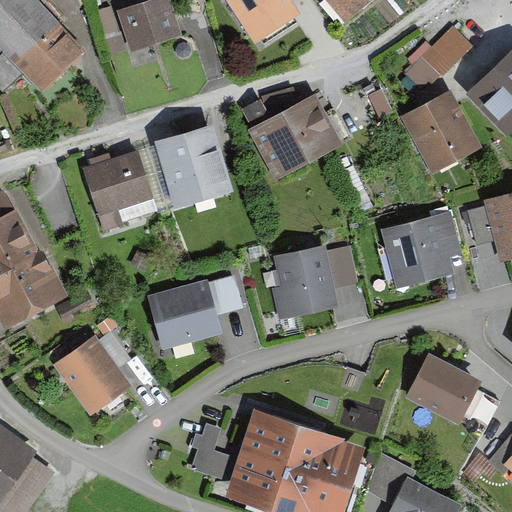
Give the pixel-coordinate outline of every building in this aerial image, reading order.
[(64,63),(66,66),(81,52),(31,0),(0,0),(0,41),(40,85),(64,63)] [(164,0),(124,13),(134,45),(175,32),(164,0)] [(251,0),(240,7),(256,32),(290,11),(282,0),(251,0)] [(358,0),(327,0),(340,16),(358,0)] [(97,10),(105,37),(119,33),(110,6),(97,10)] [(422,57),(442,76),(473,46),(453,26),(422,57)] [(503,123),(511,114),(511,58),(475,93),(503,123)] [(271,91),(247,107),(256,121),(280,105),(271,91)] [(380,94),(370,99),(382,122),(392,116),(380,94)] [(452,148),(455,153),(472,144),(447,98),(410,118),(432,159),(452,148)] [(309,148),(312,154),(347,135),(333,108),(320,115),(312,100),(257,130),(276,166),(309,148)] [(225,183),(209,130),(162,145),(177,197),(225,183)] [(85,169),(104,227),(156,210),(137,152),(85,169)] [(0,253),(27,239),(2,196),(0,197),(0,253)] [(511,252),(511,198),(468,210),(477,244),(500,238),(504,255),(511,252)] [(446,267),(434,221),(389,233),(401,279),(411,276),(412,280),(420,282),(431,279),(437,273),(436,270),(446,267)] [(42,266),(27,239),(0,253),(0,305),(5,317),(58,289),(48,264),(42,266)] [(356,241),(335,243),(338,283),(359,281),(356,241)] [(332,301),(321,251),(280,260),(286,289),(276,291),(280,311),(290,309),(291,310),(332,301)] [(215,329),(203,285),(154,299),(166,342),(215,329)] [(61,306),(68,319),(92,306),(85,293),(61,306)] [(124,383),(94,342),(61,365),(91,407),(124,383)] [(457,418),(476,382),(430,358),(411,394),(457,418)] [(225,434),(226,422),(203,419),(197,470),(236,474),(240,435),(225,434)] [(258,419),(235,488),(307,511),(332,511),(353,450),(258,419)] [(0,497),(16,509),(44,470),(0,438),(0,497)] [(503,473),(511,463),(511,462),(511,463),(498,450),(489,461),(503,473)] [(410,469),(380,453),(376,463),(405,478),(410,469)] [(450,511),(454,506),(410,483),(394,511),(450,511)]
